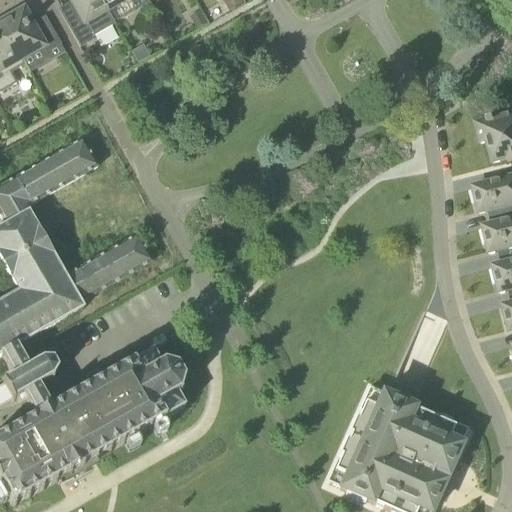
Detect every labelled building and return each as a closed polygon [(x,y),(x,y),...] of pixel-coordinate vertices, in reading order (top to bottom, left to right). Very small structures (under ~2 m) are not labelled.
[(69,0),(81,20),(67,27),(79,49),(93,41),(84,25),(106,12),(99,0),(69,0)] [(99,0),(106,12),(127,0),(129,0),(132,5),(140,0),(99,0)] [(242,5),(239,0),(220,0),(228,13),(242,5)] [(60,46),(54,35),(40,43),(23,12),(15,17),(14,14),(1,21),(2,24),(0,24),(0,25),(20,61),(21,61),(43,49),(46,54),(60,46)] [(206,25),(199,12),(189,18),(196,31),(206,25)] [(0,94),(16,85),(10,75),(24,67),(21,61),(20,61),(0,25),(0,94)] [(130,54),(137,65),(149,59),(142,47),(130,54)] [(511,114),(511,115),(475,124),(481,146),(488,144),(493,165),(507,161),(508,164),(511,162),(511,114)] [(0,220),(6,230),(0,233),(0,260),(21,295),(0,307),(0,359),(16,350),(15,349),(82,312),(81,309),(80,309),(78,306),(151,265),(137,239),(69,277),(61,275),(27,216),(29,208),(97,170),(82,143),(0,189),(0,220)] [(478,207),(480,213),(480,216),(511,207),(511,179),(473,189),(474,193),(473,194),(476,207),(478,207)] [(511,221),(483,229),(484,233),(483,233),(486,247),(488,247),(490,255),(511,249),(511,221)] [(511,263),(493,269),(494,272),(493,273),(496,287),(498,286),(500,295),(511,291),(511,263)] [(511,306),(504,308),(504,312),(503,312),(506,326),(508,326),(510,334),(511,333),(511,306)] [(7,383),(28,372),(27,370),(27,371),(16,350),(0,359),(0,360),(1,359),(3,362),(11,375),(4,378),(7,383)] [(182,408),(176,397),(156,408),(140,379),(160,368),(159,367),(153,357),(154,356),(152,354),(132,365),(131,363),(129,365),(130,367),(118,373),(117,371),(115,373),(116,375),(105,381),(104,379),(102,380),(103,382),(92,388),(91,386),(88,388),(89,390),(78,396),(77,394),(75,395),(76,397),(65,404),(64,402),(61,403),(62,405),(51,411),(50,410),(39,391),(38,389),(17,401),(20,406),(26,402),(28,406),(23,408),(26,415),(31,412),(35,418),(35,419),(36,420),(24,426),(23,424),(21,426),(22,428),(11,434),(10,432),(7,433),(8,435),(0,440),(0,485),(10,503),(10,504),(10,505),(9,506),(10,508),(12,507),(13,509),(16,508),(15,505),(24,500),(25,502),(30,500),(29,498),(38,492),(39,494),(43,492),(42,490),(53,484),(54,485),(57,484),(56,482),(67,476),(68,478),(83,470),(82,468),(93,461),(94,463),(97,461),(96,460),(107,454),(108,455),(110,454),(109,452),(120,446),(121,448),(124,447),(123,444),(134,438),(135,440),(137,439),(136,437),(147,431),(148,433),(151,431),(150,429),(162,423),(163,425),(165,423),(164,421),(181,412),(184,410),(182,407),(182,408)] [(17,401),(38,389),(50,382),(52,384),(54,382),(52,381),(55,374),(58,374),(58,372),(56,372),(55,372),(61,369),(57,363),(52,365),(53,363),(51,362),(50,364),(43,364),(42,362),(40,362),(41,365),(28,372),(7,383),(2,386),(12,404),(17,401)] [(156,408),(176,397),(177,396),(180,398),(182,395),(179,393),(182,383),(185,383),(185,380),(182,380),(177,371),(179,369),(176,367),(174,369),(164,367),(164,364),(161,364),(162,367),(160,368),(140,379),(156,408)] [(448,427),(449,425),(434,418),(432,420),(408,409),(409,407),(389,398),(388,400),(370,392),(358,420),(355,419),(348,436),(350,437),(348,442),(346,441),(338,458),(341,459),(328,487),(346,495),(345,497),(364,506),(365,504),(383,511),(434,511),(438,505),(457,462),(468,436),(448,427)]
